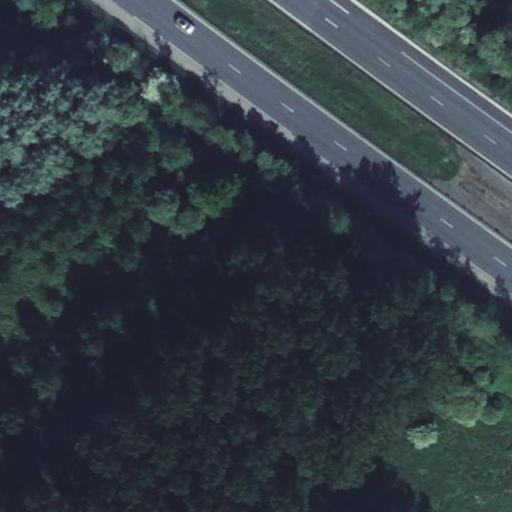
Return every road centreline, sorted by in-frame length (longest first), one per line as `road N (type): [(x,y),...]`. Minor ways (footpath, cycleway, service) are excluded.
road 1 (motorway): [(141,0),(511,271)]
road 2 (motorway): [(511,153),(300,0)]
